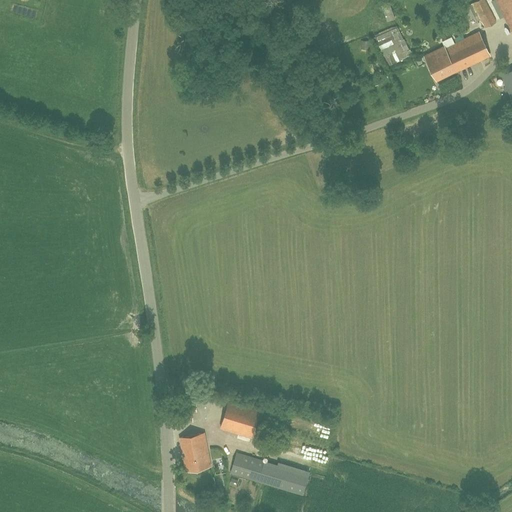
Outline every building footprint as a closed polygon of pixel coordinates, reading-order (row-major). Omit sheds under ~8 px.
[(478,0),(473,3),(486,27),(496,22),(484,0),(478,0)] [(511,0),(495,0),(511,32),(511,0)] [(397,27),(395,28),(393,22),(373,29),(376,36),(374,37),(391,72),(409,65),(415,62),(397,27)] [(455,63),(458,70),(460,69),(461,70),(490,55),(479,32),(455,44),(451,37),(442,42),(444,46),(431,52),(435,59),(443,55),(444,57),(449,55),(450,58),(451,57),(454,64),(455,63)] [(436,81),(458,70),(455,63),(454,64),(451,57),(450,58),(449,55),(444,57),(443,55),(435,59),(431,52),(424,56),(436,81)] [(511,70),(501,76),(511,97),(511,70)] [(228,401),(220,428),(251,438),(259,411),(228,401)] [(196,404),(173,405),(174,423),(192,422),(191,412),(197,411),(196,404)] [(211,467),(204,433),(179,437),(186,471),(211,467)] [(230,473),(302,495),(309,474),(237,452),(230,473)]
